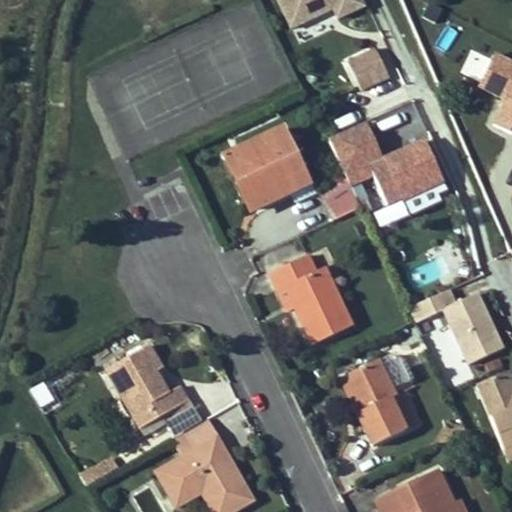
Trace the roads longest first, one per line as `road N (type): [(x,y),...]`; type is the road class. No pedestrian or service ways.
road 1 (residential): [(385,0),(511,289)]
road 2 (residential): [(174,269),(234,325),(317,511)]
